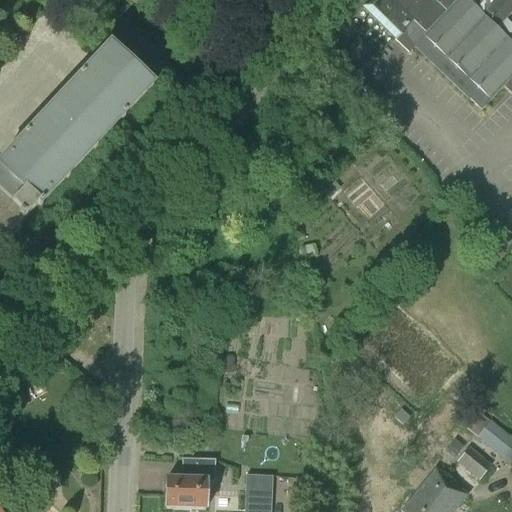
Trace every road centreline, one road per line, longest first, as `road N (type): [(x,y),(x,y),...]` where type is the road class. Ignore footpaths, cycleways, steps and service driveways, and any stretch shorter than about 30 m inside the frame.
road 1 (residential): [(117,511),(134,236),(160,187),(335,0)]
road 2 (track): [(134,236),(102,250),(0,366)]
